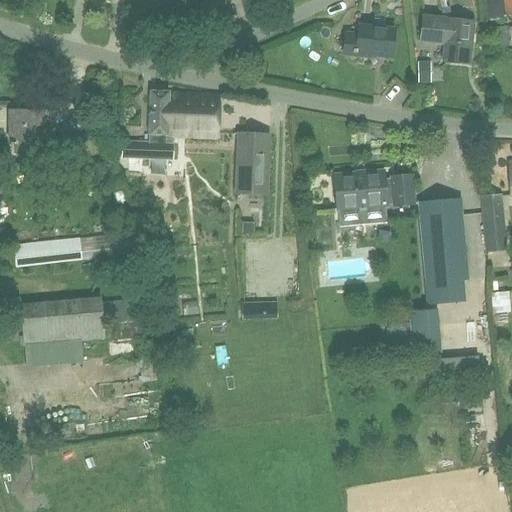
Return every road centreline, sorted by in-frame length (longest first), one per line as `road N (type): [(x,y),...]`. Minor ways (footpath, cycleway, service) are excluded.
road 1 (unclassified): [(209,82),(511,129)]
road 2 (unclassified): [(0,28),(209,82)]
road 3 (unclassified): [(209,82),(224,51),(330,0)]
